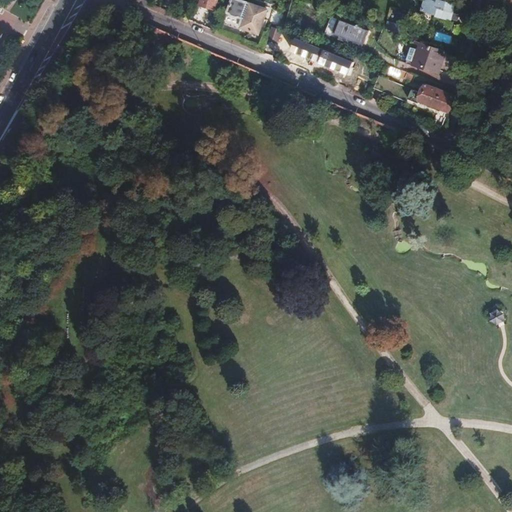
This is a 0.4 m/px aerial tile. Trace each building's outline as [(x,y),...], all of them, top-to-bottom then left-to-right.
[(213,12),(217,0),(201,0),(199,7),(213,12)] [(258,36),(267,12),(234,0),(231,0),(223,25),(240,32),(241,29),(258,36)] [(451,21),(456,5),(437,0),(422,0),(418,16),(427,19),(429,13),(436,15),(435,16),(451,21)] [(511,0),(487,0),(487,4),(511,8),(511,0)] [(511,8),(487,4),(482,25),(511,30),(511,8)] [(388,30),(395,11),(385,7),(378,27),(388,30)] [(366,44),(371,28),(343,15),(336,34),(366,44)] [(274,40),(280,29),(269,26),(264,37),(274,40)] [(438,70),(444,51),(429,45),(419,42),(411,65),(434,72),(435,69),(438,70)] [(447,111),(452,96),(423,86),(418,100),(447,111)] [(499,309),(491,313),(491,321),(498,326),(505,322),(506,314),(499,309)]
